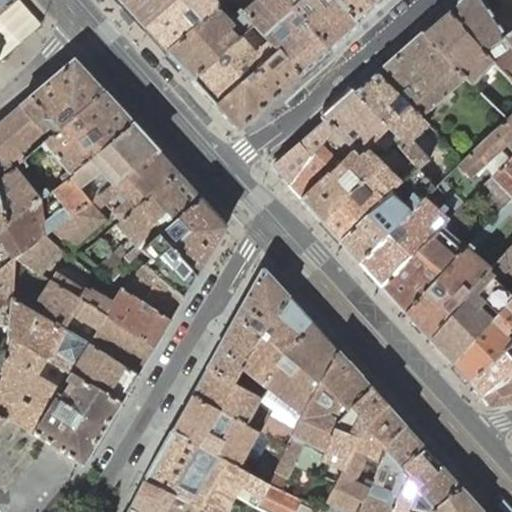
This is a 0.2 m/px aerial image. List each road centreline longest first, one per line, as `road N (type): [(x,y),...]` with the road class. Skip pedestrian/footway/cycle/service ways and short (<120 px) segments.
road 1 (residential): [(280,212),(246,247),(89,511)]
road 2 (secondary): [(481,434),(280,212)]
road 3 (residential): [(421,0),(223,171)]
road 4 (secondary): [(223,171),(90,16)]
